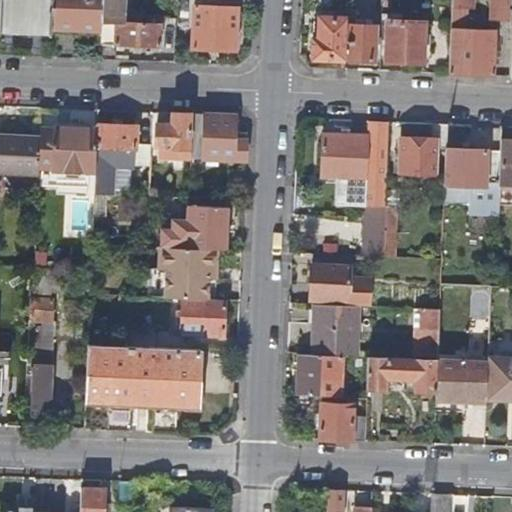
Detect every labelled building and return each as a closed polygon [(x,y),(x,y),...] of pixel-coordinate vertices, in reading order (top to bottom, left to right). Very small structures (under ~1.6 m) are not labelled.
[(1,0),(0,31),(51,33),(51,28),(51,0),(1,0)] [(101,0),(51,0),(51,28),(101,30),(101,0)] [(101,0),(101,30),(100,45),(160,47),(160,25),(139,25),(140,17),(124,16),(121,16),(122,0),(101,0)] [(452,0),(449,75),(494,77),(496,32),(456,30),(456,24),(461,24),(462,8),(472,9),(472,0),(452,0)] [(511,7),(511,0),(492,0),(492,18),(511,19),(511,7)] [(203,2),(203,7),(195,7),(193,49),(235,51),(236,8),(228,8),(228,3),(203,2)] [(345,60),(347,25),(347,20),(320,18),(319,41),(314,41),(313,59),(345,60)] [(365,26),(347,25),(345,60),(375,61),(376,27),(371,26),(371,21),(366,20),(365,26)] [(388,20),(386,62),(423,64),(425,22),(388,20)] [(171,157),(191,158),(193,114),(158,112),(156,147),(158,147),(172,147),(171,154),(171,157)] [(204,158),(206,114),(193,114),(191,158),(204,158)] [(204,158),(246,160),(247,141),(235,140),(236,115),(206,114),(204,158)] [(383,257),(385,206),(388,122),(368,122),(368,136),(323,135),(321,179),(338,179),(337,205),(365,206),(364,256),(383,257)] [(446,150),(447,125),(432,124),(432,139),(401,138),(400,174),(435,175),(436,149),(446,150)] [(98,129),(96,170),(95,195),(107,196),(109,164),(135,165),(136,149),(137,149),(138,127),(98,125),(98,129)] [(446,150),(444,200),(469,201),(469,215),(499,216),(499,190),(500,184),(501,140),(502,127),(487,126),(486,151),(446,150)] [(41,128),(40,139),(39,165),(53,165),(53,168),(96,170),(98,129),(55,127),(55,128),(41,128)] [(0,171),(39,174),(39,165),(40,139),(0,136),(0,171)] [(511,140),(501,140),(500,184),(499,190),(511,190),(511,140)] [(107,196),(95,195),(94,219),(106,220),(107,196)] [(90,232),(91,198),(72,198),(71,231),(90,232)] [(161,229),(160,248),(218,250),(227,251),(229,208),(188,206),(188,220),(173,220),(172,229),(161,229)] [(396,207),(385,206),(383,257),(395,257),(396,207)] [(167,270),(167,272),(209,274),(209,270),(217,270),(218,250),(160,248),(159,269),(167,270)] [(349,305),(359,306),(369,306),(370,283),(349,283),(350,266),(312,265),(311,301),(349,302),(349,305)] [(167,272),(166,298),(183,299),(208,300),(209,279),(209,274),(167,272)] [(52,321),(52,300),(30,299),(30,321),(52,321)] [(224,336),(225,300),(208,300),(183,299),(182,335),(224,336)] [(446,330),(461,331),(467,331),(482,332),(483,302),(447,301),(446,330)] [(359,306),(349,305),(316,304),(314,354),(356,356),(359,306)] [(438,357),(440,309),(421,308),(420,328),(416,327),(415,356),(438,357)] [(30,321),(28,359),(33,359),(33,365),(52,366),(54,322),(52,321),(30,321)] [(133,332),(132,347),(156,347),(156,333),(133,332)] [(132,347),(89,345),(85,429),(133,431),(134,403),(153,404),(152,432),(176,433),(177,405),(197,406),(199,349),(156,347),(132,347)] [(342,356),(299,355),(297,395),(341,396),(342,356)] [(437,391),(438,360),(438,359),(368,356),(366,388),(385,389),(386,378),(404,379),(404,390),(437,391)] [(511,356),(488,356),(488,362),(486,399),(504,400),(504,395),(511,395),(511,356)] [(456,398),(486,399),(488,362),(438,360),(437,391),(456,392),(456,398)] [(52,366),(33,365),(31,417),(50,418),(52,366)] [(320,439),(364,441),(365,416),(353,416),(353,405),(321,404),(320,439)] [(119,511),(132,511),(133,482),(120,481),(119,511)] [(103,511),(104,489),(82,488),(81,511),(103,511)] [(341,511),(342,490),(328,489),(327,511),(341,511)] [(433,493),(432,511),(451,511),(453,494),(433,493)] [(33,511),(34,503),(21,503),(20,511),(11,511),(1,511),(33,511)]
